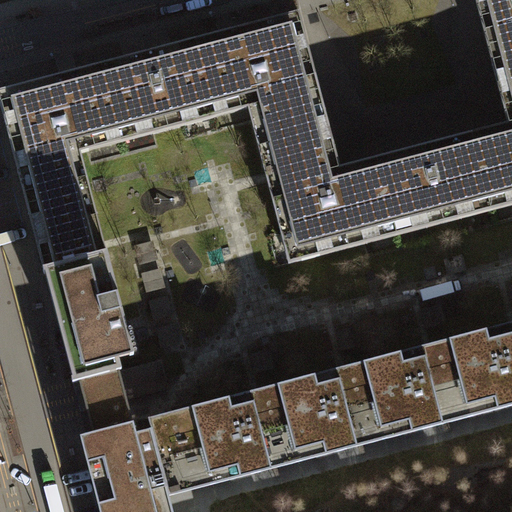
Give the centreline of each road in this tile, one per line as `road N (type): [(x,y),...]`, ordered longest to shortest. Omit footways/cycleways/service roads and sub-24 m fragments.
road 1 (residential): [(0,312),(52,511)]
road 2 (residential): [(0,47),(186,0)]
